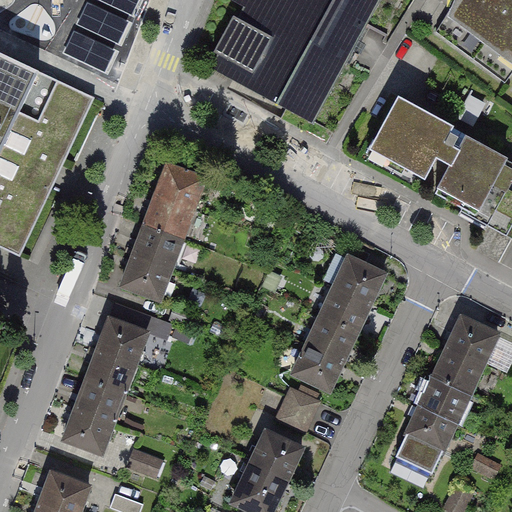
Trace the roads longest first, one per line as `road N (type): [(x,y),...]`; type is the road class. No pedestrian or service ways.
road 1 (residential): [(149,105),(0,489)]
road 2 (residential): [(443,265),(348,482)]
road 3 (residential): [(424,0),(316,196)]
road 4 (residential): [(149,105),(316,196)]
road 5 (residential): [(316,196),(443,265)]
